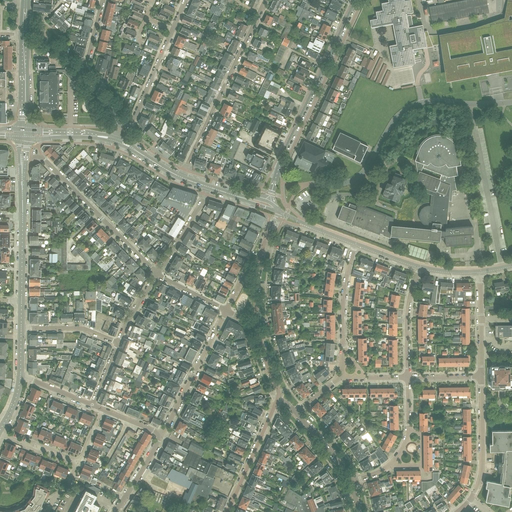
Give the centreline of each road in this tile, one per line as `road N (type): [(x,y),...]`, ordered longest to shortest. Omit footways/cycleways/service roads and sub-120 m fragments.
road 1 (primary): [(356,0),(268,202)]
road 2 (residential): [(181,177),(265,0)]
road 3 (residential): [(22,157),(45,159),(156,274)]
road 4 (residential): [(162,434),(225,310)]
road 5 (residential): [(471,498),(482,465),(481,376)]
road 6 (residential): [(277,399),(227,511)]
